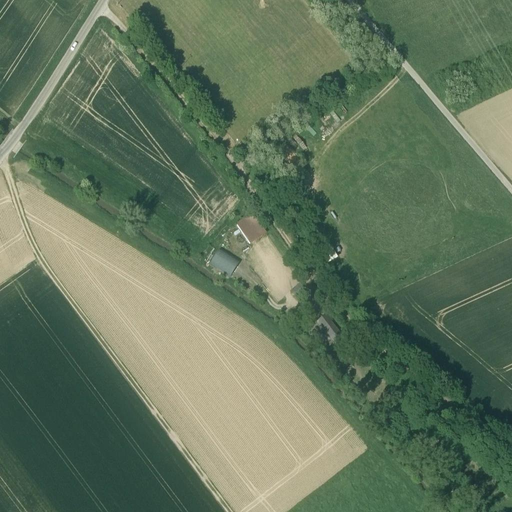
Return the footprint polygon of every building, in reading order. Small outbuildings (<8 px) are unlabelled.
[(265,232),(253,214),(236,225),(248,244),(265,232)] [(303,289),(300,284),(294,289),(300,296),(304,292),(303,289)] [(380,319),(389,310),(378,299),(369,308),(380,319)] [(332,322),(327,317),(318,325),(329,339),(337,332),(330,324),(332,322)] [(329,339),(318,325),(308,332),(337,365),(350,355),(339,343),(335,346),(329,339)] [(337,332),(329,339),(335,346),(339,343),(343,340),(337,332)]
